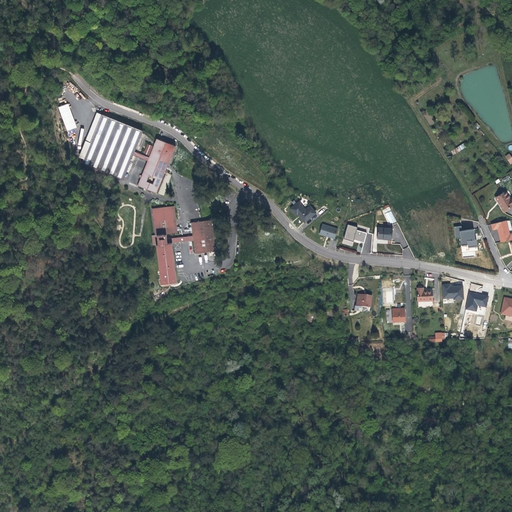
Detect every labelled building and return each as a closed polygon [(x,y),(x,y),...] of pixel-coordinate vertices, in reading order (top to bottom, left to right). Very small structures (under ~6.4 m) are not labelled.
[(68,104),(58,107),(67,131),(77,128),(68,104)] [(145,135),(101,115),(79,163),(124,183),(134,161),(135,157),(145,135)] [(451,151),(453,155),(466,147),(464,143),(451,151)] [(148,167),(138,189),(157,198),(171,164),(176,152),(158,144),(150,163),(148,167)] [(150,163),(135,157),(134,161),(148,167),(150,163)] [(508,197),(504,191),(495,197),(498,204),(503,211),(511,205),(511,197),(509,199),(508,197)] [(390,204),(383,206),(388,224),(395,222),(390,204)] [(176,218),(174,205),(153,207),(156,233),(152,233),(153,243),(156,243),(161,283),(177,281),(173,248),(173,245),(173,241),(170,242),(169,232),(178,231),(178,225),(176,218)] [(299,205),(297,206),(290,212),(296,218),(298,217),(300,219),(302,222),(305,225),(312,219),(311,218),(315,214),(311,209),(310,208),(306,212),(299,205)] [(499,235),(501,242),(511,238),(511,234),(509,234),(505,221),(491,224),(493,230),(498,229),(499,235)] [(214,249),(211,225),(191,228),(193,242),(193,245),(195,259),(215,256),(214,249)] [(338,231),(322,226),(320,237),(325,238),(335,241),(338,231)] [(365,244),(367,234),(357,231),(358,228),(348,226),(345,241),(354,243),(355,241),(362,243),(365,244)] [(475,234),(474,229),(462,231),(462,226),(455,227),(456,238),(461,238),(461,245),(462,245),(467,244),(468,244),(468,247),(477,246),(477,239),(475,239),(474,239),(474,236),(475,234)] [(378,240),(384,240),(384,239),(388,239),(388,240),(391,240),(393,239),(393,229),(378,228),(378,240)] [(481,292),(482,289),(478,288),(479,285),(471,284),(470,290),(481,292)] [(448,285),(440,286),(442,299),(452,299),(453,300),(462,299),(461,286),(451,287),(448,287),(448,285)] [(423,292),(423,290),(417,290),(418,303),(433,301),(432,291),(423,292)] [(478,305),(486,307),(489,295),(469,291),(465,309),(477,311),(478,305)] [(370,300),(365,299),(365,301),(356,301),(356,311),(355,311),(355,316),(359,316),(359,313),(362,313),(362,311),(370,311),(370,300)] [(501,314),(511,316),(511,301),(503,299),(501,314)] [(405,325),(404,311),(391,312),(392,325),(405,325)] [(445,334),(435,335),(435,339),(435,344),(442,344),(442,341),(445,341),(445,334)]
